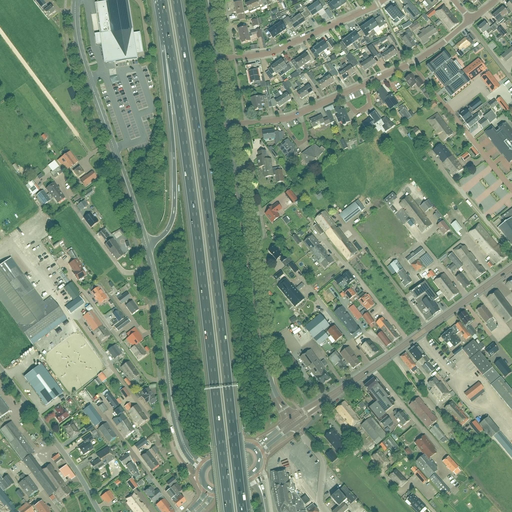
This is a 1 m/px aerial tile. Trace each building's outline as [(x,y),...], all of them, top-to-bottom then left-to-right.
[(48,8),(46,5),(46,4),(42,0),(34,0),(41,8),(42,8),(44,11),(44,12),(48,17),(55,12),(51,6),(48,8)] [(134,34),(128,0),(118,0),(95,4),(100,36),(95,36),(97,45),(102,44),(104,60),(109,63),(137,59),(137,54),(143,53),(140,33),(134,34)] [(256,0),(253,2),(256,10),(260,8),(260,9),(264,8),(267,7),(265,2),(262,3),(260,0),(256,0)] [(268,0),(268,1),(269,0),(277,0),(280,5),(282,4),(282,3),(285,9),(287,8),(284,2),(285,2),(283,0),(268,0)] [(312,6),(317,13),(323,9),(322,8),(325,6),(321,0),(315,0),(318,2),(314,5),(311,2),(314,0),(313,0),(310,0),(309,1),(310,2),(309,3),(312,6)] [(335,1),(333,0),(331,0),(327,4),(332,12),(335,10),(335,11),(340,8),(335,1)] [(420,15),(407,0),(400,0),(406,7),(403,10),(407,15),(409,13),(411,17),(410,18),(412,21),(420,15)] [(426,0),(424,2),(427,4),(424,6),(426,8),(426,9),(428,12),(438,3),(436,0),(426,0)] [(245,8),(247,12),(249,11),(249,12),(249,13),(256,10),(253,2),(246,5),(247,7),(245,8)] [(247,12),(245,8),(243,9),(242,3),(234,4),(237,16),(238,16),(239,21),(245,20),(244,14),(244,13),(247,12)] [(310,19),(317,13),(312,6),(309,9),(307,7),(305,8),(302,4),(300,5),(303,10),(305,11),(305,12),(310,19)] [(404,17),(400,12),(397,6),(393,9),(391,8),(386,12),(393,21),(397,18),(399,21),(404,17)] [(453,18),(444,6),(435,12),(450,30),(459,23),(455,17),(453,18)] [(511,13),(507,9),(505,11),(503,8),(497,12),(502,18),(507,14),(509,16),(511,13)] [(429,19),(436,13),(433,10),(426,15),(429,19)] [(299,26),(300,26),(310,19),(305,12),(296,18),(293,14),(291,16),(292,17),(294,19),(299,26)] [(505,21),(502,18),(497,12),(492,17),(497,23),(499,26),(505,21)] [(285,28),(287,26),(282,18),(279,14),(277,16),(281,22),(275,27),(272,23),(270,24),(271,25),(270,25),(271,26),(273,29),(278,36),(286,30),(285,28)] [(285,16),(282,18),(287,26),(290,30),(293,27),(295,31),(300,27),(300,26),(299,26),(294,19),(292,17),(289,19),(288,18),(287,19),(285,16)] [(373,20),(367,23),(373,31),(373,30),(375,29),(379,29),(380,31),(385,27),(384,25),(385,25),(380,17),(373,21),(373,20)] [(412,32),(420,27),(417,22),(411,26),(409,27),(412,32)] [(361,31),(359,33),(363,40),(364,40),(365,42),(367,45),(371,43),(367,37),(369,36),(368,34),(371,32),(374,35),(376,34),(373,30),(373,31),(367,23),(362,27),(360,29),(361,31)] [(489,29),(484,23),(478,29),(483,35),(486,32),(488,35),(492,32),(493,33),(496,31),(492,26),(489,29)] [(273,39),(278,36),(273,29),(271,26),(270,27),(267,29),(268,29),(264,32),(269,39),(272,37),(273,39)] [(438,33),(433,27),(430,28),(430,27),(425,30),(424,29),(420,32),(422,35),(418,37),(423,45),(430,41),(428,39),(438,33)] [(500,35),(502,38),(507,34),(501,27),(497,31),(500,35)] [(248,35),(248,34),(247,28),(238,30),(240,37),(248,35)] [(263,38),(261,30),(260,29),(255,31),(254,31),(254,32),(255,35),(256,35),(258,39),(263,38)] [(409,51),(415,47),(410,39),(413,37),(408,30),(405,32),(406,34),(400,37),(402,40),(407,48),(406,49),(407,52),(408,52),(409,51)] [(361,45),(365,42),(364,40),(363,40),(359,33),(356,35),(355,32),(349,36),(354,43),(355,43),(358,40),(361,45)] [(252,37),(251,36),(251,34),(248,35),(240,37),(242,44),(250,42),(249,38),(252,37)] [(475,40),(470,34),(467,37),(468,37),(465,39),(456,46),(459,51),(463,48),(464,50),(470,45),(471,47),(474,45),(473,42),(475,40)] [(391,35),(383,39),(385,41),(387,40),(390,45),(395,42),(391,35)] [(342,41),(343,42),(347,48),(352,45),(356,51),(359,50),(359,49),(357,47),(358,47),(355,43),(354,43),(349,36),(347,38),(346,37),(344,39),(344,40),(342,41)] [(323,53),(323,52),(327,50),(328,52),(336,46),(331,40),(325,44),(323,42),(318,45),(323,53)] [(343,42),(339,45),(343,51),(346,49),(347,48),(343,42)] [(369,46),(376,57),(379,54),(372,44),(369,46)] [(323,53),(318,45),(316,47),(316,46),(312,48),(313,49),(310,51),(316,60),(319,58),(318,56),(321,54),(325,61),(328,59),(323,52),(323,53)] [(373,58),(376,57),(369,46),(366,48),(373,58)] [(391,59),(385,49),(383,47),(379,49),(379,50),(380,53),(382,51),(384,54),(381,56),(385,62),(391,59)] [(387,47),(385,49),(391,59),(397,55),(393,48),(389,51),(387,47)] [(506,62),(511,56),(511,47),(511,48),(501,57),(506,62)] [(305,65),(309,63),(310,64),(314,62),(309,55),(307,51),(304,54),(305,55),(300,58),(305,65)] [(470,82),(468,81),(462,73),(461,73),(460,71),(453,63),(451,61),(450,60),(451,59),(445,52),(427,67),(432,74),(433,73),(435,75),(434,76),(444,88),(445,88),(446,90),(451,97),(470,82)] [(348,56),(355,67),(358,65),(350,54),(348,55),(348,56)] [(369,60),(365,54),(362,56),(363,58),(370,68),(376,64),(372,58),(369,60)] [(344,70),(349,78),(355,74),(352,69),(355,67),(348,56),(345,57),(348,62),(347,63),(348,65),(343,68),(344,70)] [(284,74),(284,75),(292,69),(289,64),(286,66),(284,64),(287,62),(284,58),(281,60),(276,64),(281,71),(284,74)] [(308,69),(305,65),(300,58),(294,62),(293,61),(290,63),(296,72),(304,66),(306,70),(308,69)] [(363,58),(361,60),(363,64),(362,64),(360,66),(364,72),(370,68),(363,58)] [(327,65),(331,71),(334,69),(336,68),(332,62),(330,63),(327,65)] [(280,77),(283,75),(284,74),(281,71),(276,64),(268,70),(268,71),(265,73),(270,81),(274,78),(272,75),(275,73),(276,75),(277,76),(279,75),(280,77)] [(266,87),(264,77),(263,77),(262,74),(258,75),(258,71),(257,72),(255,65),(246,67),(249,82),(250,82),(250,84),(260,82),(261,88),(265,87),(266,87)] [(343,82),(349,78),(344,70),(343,68),(340,65),(338,66),(342,72),(338,74),(343,82)] [(306,74),(310,80),(314,86),(317,84),(313,79),(309,72),(306,74)] [(482,78),(481,78),(492,92),(498,88),(495,84),(497,83),(488,73),(482,78)] [(416,81),(411,75),(405,80),(407,83),(411,89),(416,85),(419,89),(424,84),(419,78),(416,81)] [(328,87),(323,80),(320,76),(318,78),(321,82),(318,84),(322,91),(328,87)] [(329,76),(323,80),(328,87),(334,83),(329,76)] [(301,100),(307,96),(301,87),(297,82),(295,83),(298,88),(295,91),(297,94),(301,100)] [(292,94),(289,89),(284,83),(282,84),(289,96),(292,94)] [(303,85),(301,87),(307,96),(313,92),(309,86),(305,88),(303,85)] [(383,88),(376,93),(384,104),(385,104),(390,111),(395,107),(398,105),(398,104),(392,95),(389,97),(383,88)] [(280,91),(277,93),(278,93),(285,104),(291,100),(287,94),(283,96),(280,91)] [(428,100),(432,97),(427,91),(423,94),(428,100)] [(279,108),(285,104),(278,93),(275,96),(278,100),(275,102),(273,99),(270,101),(272,108),(275,107),(277,106),(279,108)] [(269,95),(267,95),(266,95),(266,96),(252,99),(254,111),(261,110),(261,105),(265,104),(264,99),(267,99),(268,108),(272,108),(270,101),(269,95)] [(506,113),(510,110),(500,98),(496,101),(506,113)] [(470,108),(467,112),(469,115),(471,114),(482,105),(478,100),(470,107),(470,108)] [(492,109),(497,105),(494,100),(488,105),(492,109)] [(431,110),(437,106),(433,101),(427,106),(431,110)] [(411,117),(406,110),(403,106),(399,108),(398,105),(395,107),(396,108),(397,107),(400,112),(399,113),(405,121),(411,117)] [(340,107),(334,109),(336,113),(337,113),(338,116),(335,117),(338,123),(341,122),(342,125),(350,122),(344,109),(342,110),(340,107)] [(466,110),(459,116),(463,121),(465,123),(473,118),(473,117),(472,116),(471,117),(469,115),(467,112),(466,110)] [(330,111),(325,113),(327,117),(331,124),(335,122),(334,120),(334,119),(330,111)] [(367,131),(381,121),(376,114),(376,115),(374,112),(369,116),(371,118),(362,124),(367,131)] [(465,123),(465,124),(469,129),(480,121),(479,121),(478,119),(479,118),(482,116),(479,112),(476,115),(473,117),(473,118),(465,123)] [(485,119),(478,124),(483,129),(489,124),(496,119),(491,112),(484,118),(485,119)] [(442,143),(452,135),(446,127),(437,114),(427,121),(438,136),(438,137),(442,143)] [(325,126),(329,124),(326,118),(322,120),(320,116),(310,120),(313,128),(323,123),(325,126)] [(395,125),(385,117),(383,119),(387,125),(383,127),(386,132),(395,125)] [(511,131),(505,123),(498,128),(499,130),(496,133),(491,127),(484,133),(502,154),(503,154),(506,158),(505,158),(509,163),(511,160),(511,131)] [(419,139),(423,136),(417,127),(412,130),(419,139)] [(274,132),(273,131),(263,132),(264,140),(274,138),(275,141),(275,146),(280,142),(280,140),(279,140),(278,132),(274,132)] [(291,146),(287,140),(281,145),(288,154),(289,154),(286,158),(292,161),(296,153),(294,152),(294,151),(293,150),(295,148),(292,145),(291,146)] [(344,150),(348,148),(344,140),(339,142),(344,150)] [(443,148),(441,145),(433,151),(437,156),(438,156),(440,158),(440,160),(447,170),(448,169),(450,171),(450,172),(453,177),(463,169),(445,147),(443,148)] [(308,152),(302,155),(306,165),(316,161),(325,150),(322,147),(319,150),(314,146),(310,152),(308,152)] [(57,161),(65,171),(77,162),(69,152),(57,161)] [(262,167),(271,166),(271,163),(271,160),(267,160),(266,152),(257,153),(258,158),(257,158),(258,168),(262,167)] [(467,153),(464,155),(463,154),(460,156),(461,157),(464,161),(470,157),(467,153)] [(55,178),(62,172),(58,166),(50,173),(55,178)] [(271,166),(262,167),(264,178),(273,176),(276,176),(277,178),(276,178),(277,183),(284,182),(282,171),(280,171),(279,168),(272,169),(271,166)] [(96,178),(92,172),(90,174),(86,177),(84,178),(84,177),(80,180),(85,186),(94,180),(96,178)] [(58,190),(59,189),(54,183),(45,189),(49,194),(50,195),(58,190)] [(29,186),(26,188),(28,190),(32,195),(34,193),(35,194),(39,190),(35,185),(34,186),(31,188),(29,186)] [(64,199),(58,190),(50,195),(52,198),(53,197),(53,198),(57,203),(64,199)] [(50,195),(49,194),(46,196),(43,191),(36,196),(43,206),(50,201),(50,200),(53,198),(53,197),(52,198),(50,195)] [(297,200),(292,194),(288,197),(290,200),(292,199),(295,202),(297,200)] [(392,194),(384,202),(389,208),(398,200),(392,194)] [(408,215),(418,207),(409,196),(406,198),(405,195),(399,200),(401,202),(399,204),(402,208),(404,207),(406,210),(404,211),(408,215)] [(425,213),(434,206),(428,199),(420,206),(425,213)] [(80,200),(76,203),(78,205),(76,207),(80,212),(89,205),(85,200),(82,202),(80,200)] [(282,209),(277,204),(272,208),(272,207),(268,210),(269,211),(265,214),(272,223),(279,217),(276,213),(282,209)] [(347,209),(354,218),(358,214),(351,205),(347,209)] [(389,208),(395,214),(398,212),(392,205),(389,208)] [(431,225),(418,207),(408,215),(411,219),(410,220),(409,218),(406,221),(407,222),(407,223),(411,228),(415,224),(415,225),(417,224),(419,227),(418,228),(422,233),(431,225)] [(511,209),(501,218),(504,223),(511,218),(511,209)] [(330,220),(328,218),(329,217),(324,211),(314,219),(325,233),(334,226),(335,225),(331,219),(330,220)] [(438,220),(441,217),(437,211),(435,212),(436,213),(433,216),(436,220),(437,219),(438,220)] [(343,212),(339,215),(345,224),(349,221),(343,212)] [(90,228),(97,222),(90,213),(83,218),(85,221),(90,228)] [(7,225),(15,220),(12,217),(5,221),(7,225)] [(511,218),(504,223),(505,223),(498,228),(500,231),(501,230),(511,245),(511,218)] [(444,235),(450,230),(442,221),(437,226),(444,235)] [(450,226),(455,234),(462,230),(456,222),(450,226)] [(320,236),(323,234),(317,225),(313,227),(320,236)] [(334,226),(325,233),(339,251),(340,250),(343,253),(342,254),(347,260),(356,252),(350,244),(348,244),(347,242),(348,241),(337,228),(336,229),(334,226)] [(489,239),(490,238),(479,226),(468,233),(475,241),(477,240),(479,242),(478,244),(480,247),(489,239)] [(104,240),(109,236),(104,229),(99,233),(104,240)] [(298,245),(302,243),(296,235),(293,238),(298,245)] [(310,252),(318,245),(319,245),(312,236),(303,243),(308,248),(310,252)] [(489,239),(480,247),(487,255),(488,255),(490,257),(496,264),(506,257),(504,254),(504,253),(501,250),(498,246),(497,246),(490,238),(489,239)] [(123,256),(119,249),(120,249),(113,239),(104,245),(111,255),(112,254),(116,260),(123,256)] [(359,252),(361,250),(356,242),(353,244),(359,252)] [(318,245),(310,252),(325,269),(334,262),(330,257),(328,258),(326,255),(327,255),(321,247),(320,248),(318,245)] [(462,247),(460,245),(453,251),(463,263),(463,264),(475,280),(485,272),(481,266),(479,267),(477,265),(478,263),(470,253),(468,254),(467,251),(467,250),(464,246),(462,247)] [(282,255),(275,246),(269,250),(274,256),(273,256),(276,260),(278,258),(282,263),(287,259),(284,254),(282,255)] [(410,265),(425,253),(420,247),(406,259),(410,265)] [(72,250),(71,248),(67,251),(68,253),(72,261),(77,258),(73,250),(72,250)] [(425,263),(430,260),(427,255),(422,258),(425,263)] [(458,270),(461,267),(450,255),(447,257),(453,264),(458,270)] [(43,302),(22,274),(11,258),(0,266),(0,301),(15,322),(31,345),(35,342),(36,342),(66,319),(50,297),(43,302)] [(85,276),(81,269),(82,268),(77,259),(68,265),(72,271),(73,270),(75,272),(72,273),(77,281),(85,276)] [(412,282),(396,261),(390,265),(387,267),(393,274),(396,272),(403,282),(401,283),(404,288),(412,282)] [(416,271),(421,267),(417,262),(412,266),(416,271)] [(448,268),(451,272),(452,273),(456,269),(453,264),(448,268)] [(419,275),(422,279),(428,274),(426,270),(419,275)] [(276,281),(277,280),(283,275),(280,271),(274,276),(273,277),(276,281)] [(348,285),(355,280),(349,272),(342,277),(348,285)] [(453,288),(450,285),(452,284),(444,274),(434,281),(436,284),(436,285),(449,301),(459,293),(454,287),(453,288)] [(464,289),(470,285),(461,274),(460,275),(456,278),(464,289)] [(338,285),(344,281),(339,276),(337,277),(334,280),(338,285)] [(291,286),(286,280),(278,287),(295,307),(304,299),(300,293),(299,294),(297,292),(298,291),(292,285),(291,286)] [(438,298),(426,282),(411,292),(413,295),(411,296),(418,305),(416,306),(426,321),(440,311),(437,306),(436,303),(435,304),(433,302),(438,298)] [(100,304),(107,299),(98,287),(91,292),(100,304)] [(350,300),(356,295),(351,289),(344,294),(350,300)] [(511,309),(497,290),(487,298),(502,318),(503,317),(505,320),(504,321),(506,323),(511,318),(511,309)] [(120,294),(116,297),(118,299),(117,299),(121,304),(125,302),(127,305),(125,306),(131,315),(138,310),(132,301),(130,303),(127,300),(130,298),(126,293),(122,296),(120,294)] [(365,308),(367,310),(374,305),(371,302),(372,301),(369,298),(368,299),(366,295),(359,301),(364,308),(365,308)] [(79,297),(65,308),(70,315),(85,303),(79,297)] [(362,317),(354,306),(349,310),(357,320),(362,317)] [(488,312),(483,306),(477,311),(480,315),(479,315),(485,323),(486,323),(488,326),(487,327),(491,333),(496,329),(492,323),(494,322),(491,318),(493,317),(488,312)] [(342,307),(334,313),(348,330),(355,325),(347,314),(346,315),(345,312),(342,307)] [(118,322),(120,321),(123,318),(117,310),(112,314),(118,322)] [(104,330),(91,311),(82,317),(90,328),(93,331),(101,342),(109,336),(105,329),(104,330)] [(472,337),(476,334),(469,325),(472,322),(465,312),(458,317),(465,326),(464,326),(472,337)] [(362,316),(367,323),(372,319),(368,313),(362,316)] [(323,331),(329,327),(320,315),(304,328),(314,339),(319,346),(328,338),(325,334),(323,331)] [(117,332),(130,322),(127,318),(114,327),(117,332)] [(386,323),(382,318),(376,323),(392,343),(399,337),(396,333),(394,333),(393,331),(393,330),(387,322),(386,323)] [(300,331),(303,328),(298,322),(293,326),(303,339),(306,337),(300,331)] [(470,336),(461,324),(460,325),(459,323),(456,326),(455,326),(450,330),(441,337),(441,338),(439,340),(442,343),(444,341),(446,344),(449,342),(454,347),(460,342),(455,335),(459,332),(463,337),(466,340),(470,336)] [(354,339),(361,333),(357,328),(355,325),(348,330),(354,339)] [(332,329),(330,326),(329,327),(323,331),(325,334),(328,332),(336,342),(342,336),(334,327),(332,329)] [(141,337),(135,329),(127,335),(129,337),(126,340),(130,345),(132,344),(134,347),(130,350),(138,361),(146,355),(137,344),(142,341),(140,338),(141,337)] [(380,334),(377,336),(386,348),(391,343),(384,334),(381,336),(380,334)] [(370,358),(378,351),(369,340),(361,347),(370,358)] [(500,378),(492,368),(479,353),(481,351),(473,340),(462,350),(470,360),(469,361),(482,376),(483,376),(491,385),(490,386),(511,411),(511,391),(500,378)] [(122,354),(115,345),(108,351),(114,359),(115,359),(116,358),(122,354)] [(490,358),(498,351),(493,345),(485,351),(490,358)] [(429,361),(417,346),(414,348),(414,347),(408,352),(417,362),(418,361),(422,367),(429,361)] [(360,364),(356,358),(349,347),(340,354),(343,358),(342,359),(336,352),(334,353),(328,358),(335,366),(337,365),(342,371),(346,367),(345,366),(348,364),(349,364),(353,369),(360,364)] [(325,380),(326,382),(330,379),(324,371),(325,370),(311,350),(305,354),(324,381),(325,380)] [(321,386),(326,382),(325,380),(324,381),(305,354),(300,358),(304,365),(311,374),(313,373),(315,376),(314,376),(321,386)] [(411,371),(416,367),(406,354),(400,358),(411,371)] [(300,369),(295,361),(292,357),(288,360),(296,372),(300,369)] [(511,373),(501,360),(494,365),(505,378),(511,373)] [(128,362),(121,368),(126,374),(128,377),(131,381),(139,375),(129,362),(128,362)] [(428,363),(422,367),(428,375),(434,371),(428,363)] [(41,364),(24,376),(45,405),(62,393),(41,364)] [(102,383),(98,378),(93,381),(98,386),(102,383)] [(130,388),(132,386),(126,378),(123,380),(130,388)] [(444,398),(449,394),(441,383),(442,383),(441,382),(439,383),(435,378),(434,378),(434,379),(428,384),(432,389),(431,390),(437,397),(437,396),(439,399),(440,401),(444,398)] [(384,414),(394,406),(388,398),(390,396),(376,379),(375,380),(375,381),(374,379),(364,387),(369,392),(367,393),(375,403),(369,408),(368,409),(380,423),(387,417),(384,414)] [(478,383),(464,394),(469,400),(471,403),(485,392),(483,389),(478,383)] [(154,398),(148,388),(147,387),(134,395),(137,399),(139,397),(143,394),(144,396),(141,397),(145,404),(148,402),(154,398)] [(119,391),(125,399),(129,396),(124,388),(119,391)] [(113,410),(119,405),(109,393),(103,397),(113,410)] [(0,418),(9,411),(0,398),(0,418)] [(418,417),(428,409),(426,406),(425,406),(423,404),(424,404),(419,398),(409,406),(418,417)] [(359,421),(355,416),(355,414),(345,402),(336,409),(339,413),(341,416),(344,419),(345,418),(347,420),(346,421),(351,427),(359,421)] [(444,409),(448,413),(449,412),(451,414),(450,415),(457,422),(458,422),(462,426),(468,420),(452,402),(444,409)] [(133,407),(129,403),(124,407),(129,414),(129,415),(135,423),(137,423),(139,426),(147,420),(143,414),(142,414),(140,412),(141,411),(136,405),(133,407)] [(103,404),(100,405),(99,404),(96,406),(98,407),(103,414),(108,410),(103,404)] [(63,410),(59,405),(54,409),(57,414),(54,416),(59,423),(68,416),(63,410)] [(94,427),(102,421),(90,405),(82,411),(94,427)] [(428,409),(418,417),(428,428),(437,420),(433,415),(432,416),(430,414),(431,412),(428,409)] [(399,414),(396,410),(393,413),(396,416),(394,417),(396,420),(398,419),(401,422),(400,422),(403,426),(404,425),(406,424),(406,423),(409,421),(406,417),(406,418),(401,412),(399,414)] [(377,445),(387,436),(371,417),(368,413),(364,417),(366,421),(361,426),(377,445)] [(117,417),(112,421),(114,423),(116,422),(118,425),(117,427),(124,438),(133,431),(126,420),(122,414),(117,417)] [(387,417),(380,423),(385,428),(388,426),(392,423),(387,417)] [(500,432),(488,418),(479,425),(491,439),(493,437),(499,432),(500,432)] [(482,429),(475,421),(470,425),(477,433),(482,429)] [(70,422),(64,427),(66,431),(67,431),(71,437),(77,433),(70,422)] [(108,443),(116,437),(106,423),(98,429),(108,443)] [(87,433),(93,428),(90,424),(84,428),(87,433)] [(439,440),(444,436),(435,425),(430,430),(439,440)] [(407,442),(419,431),(415,426),(406,433),(407,434),(401,440),(404,444),(407,442)] [(338,436),(336,434),(337,433),(333,429),(325,436),(337,451),(346,443),(339,436),(338,436)] [(511,447),(499,432),(493,437),(511,459),(511,447)] [(89,451),(93,449),(88,442),(93,439),(89,434),(82,440),(84,443),(77,447),(83,455),(89,451)] [(22,461),(34,452),(21,435),(9,444),(22,461)] [(428,478),(437,471),(435,469),(437,467),(429,458),(436,453),(434,450),(435,449),(425,435),(415,443),(424,455),(415,463),(428,478)] [(399,449),(390,437),(384,442),(379,446),(385,453),(389,449),(393,454),(399,449)] [(149,445),(147,443),(144,438),(134,446),(137,450),(145,445),(146,447),(149,445)] [(95,471),(112,460),(114,459),(107,448),(96,455),(99,459),(90,465),(95,471)] [(116,454),(114,451),(112,452),(115,455),(117,459),(120,457),(117,453),(116,454)] [(151,471),(158,465),(148,451),(141,457),(151,471)] [(326,455),(332,463),(337,458),(331,451),(326,455)] [(383,469),(390,463),(379,451),(372,457),(381,467),(381,466),(383,469)] [(57,465),(62,462),(57,455),(52,459),(57,465)] [(123,466),(130,460),(126,455),(118,460),(123,466)] [(452,473),(458,468),(448,457),(442,462),(452,473)] [(139,475),(137,472),(138,472),(131,462),(125,466),(132,476),(133,475),(133,476),(131,477),(133,480),(135,478),(135,479),(139,475)] [(34,477),(49,497),(54,493),(60,501),(71,493),(67,487),(66,488),(64,485),(65,484),(56,473),(55,473),(53,470),(54,469),(50,464),(34,477)] [(72,475),(65,466),(61,469),(59,471),(64,478),(67,477),(69,475),(72,479),(74,478),(72,475)] [(274,472),(271,473),(271,477),(272,481),(272,485),(273,490),(272,490),(273,490),(273,492),(274,494),(273,495),(274,500),(276,504),(277,509),(278,511),(305,511),(306,511),(305,511),(304,505),(296,495),(295,495),(295,491),(296,491),(295,486),(294,486),(293,481),(292,478),(291,479),(290,476),(290,475),(289,475),(288,475),(286,475),(285,470),(274,472)] [(405,483),(406,482),(396,470),(389,477),(398,487),(399,486),(400,485),(401,487),(405,483)] [(415,474),(414,474),(423,484),(428,481),(419,471),(418,471),(415,474)] [(445,496),(450,492),(435,474),(429,479),(445,496)] [(0,488),(2,491),(2,492),(13,483),(7,475),(3,479),(2,480),(0,477),(0,488)] [(28,497),(38,490),(28,477),(18,484),(28,497)] [(169,488),(177,482),(173,478),(166,483),(169,488)] [(133,491),(138,487),(131,479),(126,482),(133,491)] [(178,508),(186,502),(178,493),(181,491),(176,484),(166,492),(171,499),(178,508)] [(345,511),(348,509),(343,504),(347,500),(351,505),(357,499),(353,495),(352,495),(345,486),(344,486),(342,488),(331,498),(339,507),(333,511),(345,511)] [(154,492),(150,487),(144,492),(148,497),(153,503),(157,500),(162,496),(157,490),(154,492)] [(9,511),(15,508),(2,492),(1,491),(0,489),(0,511),(9,511)] [(21,499),(25,496),(19,489),(15,493),(21,499)] [(113,495),(109,491),(103,495),(106,500),(113,495)] [(126,503),(132,511),(141,511),(146,508),(142,504),(140,504),(137,502),(139,499),(136,496),(134,497),(132,494),(126,499),(128,501),(126,503)] [(418,502),(419,500),(419,501),(412,494),(407,500),(411,504),(410,505),(413,508),(415,506),(414,506),(418,502)] [(55,499),(52,495),(49,498),(54,505),(58,502),(55,499)] [(173,511),(162,496),(157,500),(159,503),(156,505),(160,511),(173,511)] [(305,505),(310,502),(305,496),(301,499),(305,505)] [(415,506),(413,508),(417,511),(420,511),(426,507),(419,500),(418,502),(414,506),(415,506)] [(42,501),(34,506),(38,511),(49,511),(50,510),(45,504),(44,504),(42,501)]
